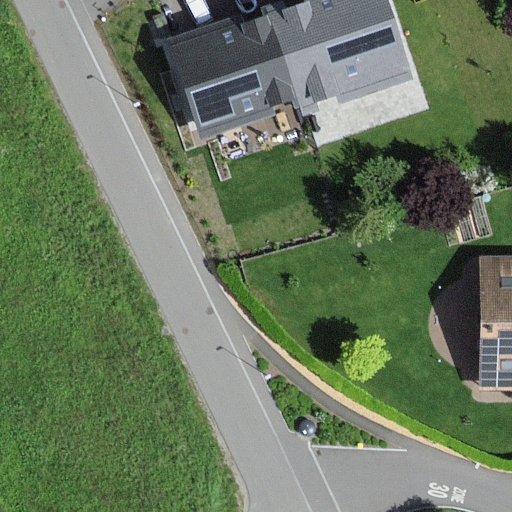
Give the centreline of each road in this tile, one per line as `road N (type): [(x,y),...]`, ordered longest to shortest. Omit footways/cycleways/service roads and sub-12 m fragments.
road 1 (unclassified): [(46,3),(288,511)]
road 2 (residential): [(290,511),(406,485),(461,490),(502,507)]
